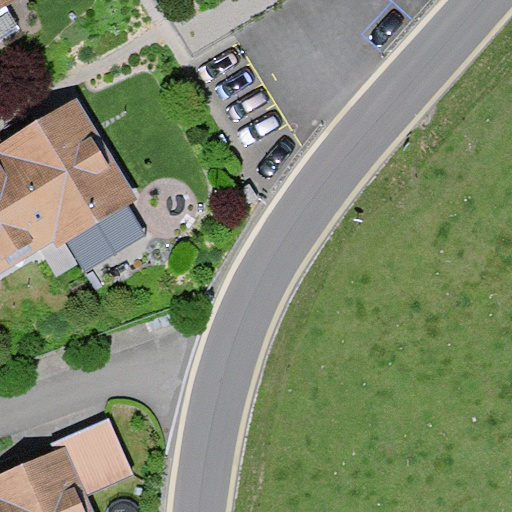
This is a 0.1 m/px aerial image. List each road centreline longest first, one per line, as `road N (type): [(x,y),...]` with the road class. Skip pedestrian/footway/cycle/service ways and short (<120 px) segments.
road 1 (tertiary): [(239,332),(334,184),(496,0)]
road 2 (residential): [(239,332),(107,367),(0,407)]
road 3 (tertiary): [(203,511),(239,332)]
